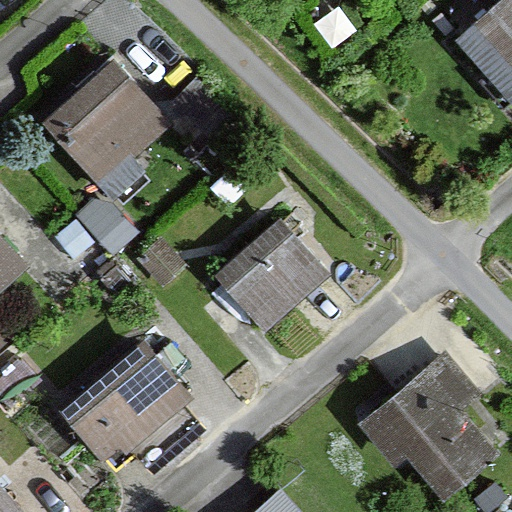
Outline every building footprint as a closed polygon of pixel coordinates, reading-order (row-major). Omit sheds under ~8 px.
[(511,0),(491,0),(445,43),(504,107),(511,99),(511,0)] [(120,151),(161,110),(106,54),(34,125),(103,195),(134,165),(120,151)] [(254,328),(320,271),(271,215),(206,272),(254,328)] [(0,286),(22,267),(0,241),(0,286)] [(101,464),(184,399),(137,339),(54,404),(101,464)] [(470,394),(437,352),(345,423),(379,466),(396,453),(430,496),(488,451),(454,407),(470,394)] [(0,511),(18,511),(0,490),(0,511)] [(283,511),(269,496),(250,511),(283,511)]
